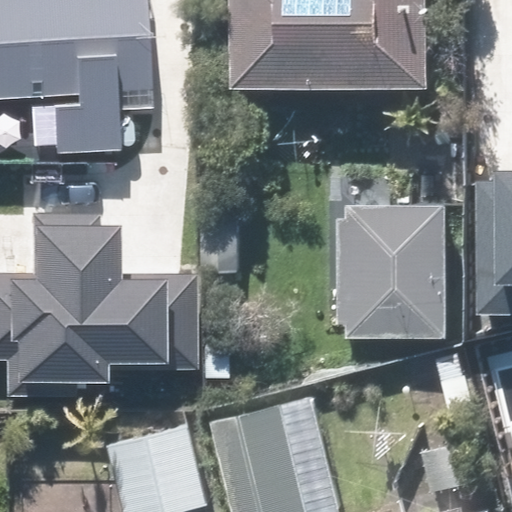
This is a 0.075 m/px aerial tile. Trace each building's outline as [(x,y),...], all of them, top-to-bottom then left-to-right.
[(154,106),(153,0),(0,0),(0,98),(27,98),(27,147),(124,147),(124,106),(154,106)] [(240,0),(239,81),(445,86),(446,0),(240,0)] [(485,167),(483,298),(511,298),(511,147),(504,148),(504,167),(485,167)] [(463,202),(350,199),(346,328),(459,332),(463,202)] [(0,319),(18,319),(18,364),(103,364),(103,346),(165,346),(165,255),(119,255),(119,206),(27,206),(27,251),(4,251),(4,264),(0,264),(0,319)] [(321,388),(221,415),(246,511),(321,511),(352,504),(321,388)] [(196,416),(109,438),(127,511),(163,511),(217,498),(196,416)] [(486,511),(481,492),(402,511),(486,511)]
